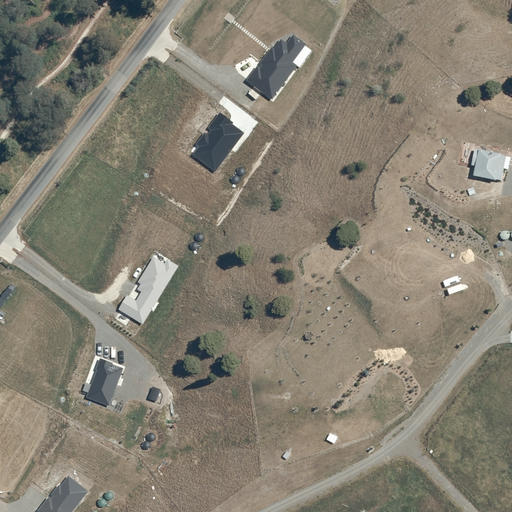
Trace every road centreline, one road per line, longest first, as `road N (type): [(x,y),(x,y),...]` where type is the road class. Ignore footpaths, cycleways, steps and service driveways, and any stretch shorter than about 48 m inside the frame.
road 1 (unknown): [(270,511),(405,447),(511,320)]
road 2 (unclassified): [(0,243),(178,0)]
